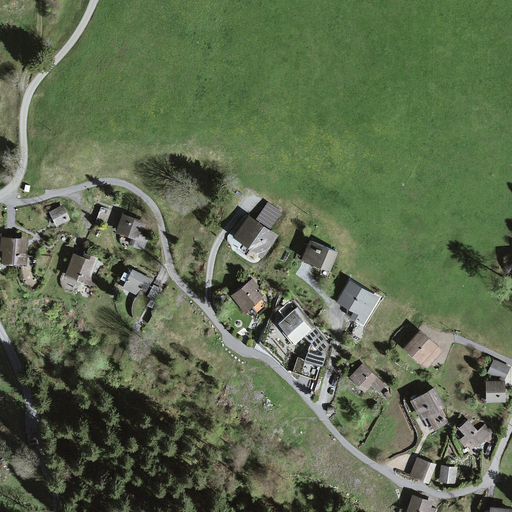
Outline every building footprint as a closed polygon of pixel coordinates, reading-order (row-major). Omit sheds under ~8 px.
[(260,224),(250,217),(237,235),(263,253),(276,235),(267,229),(269,225),(271,226),(281,212),(269,203),(258,218),(263,221),(260,224)] [(53,212),(59,223),(68,219),(62,208),(53,212)] [(124,215),(103,208),(98,222),(119,229),(124,215)] [(145,222),(124,215),(119,229),(119,231),(133,236),(139,238),(136,245),(143,248),(147,239),(140,236),(145,222)] [(261,256),(263,253),(237,235),(250,217),(247,215),(232,236),(261,256)] [(24,256),(26,241),(3,239),(3,247),(6,248),(5,259),(19,260),(19,255),(24,256)] [(312,240),(304,258),(329,269),(337,251),(312,240)] [(86,256),(85,259),(75,256),(69,273),(79,277),(80,273),(88,276),(88,274),(94,259),(86,256)] [(127,281),(124,287),(125,285),(139,292),(138,294),(135,302),(134,306),(134,315),(138,320),(147,305),(152,308),(156,301),(144,294),(149,285),(152,280),(133,269),(130,274),(125,272),(121,278),(127,281)] [(79,277),(95,283),(97,278),(88,274),(88,276),(80,273),(79,277)] [(268,305),(249,282),(233,294),(246,310),(252,305),(255,310),(257,309),(260,312),(268,305)] [(351,282),(340,299),(352,306),(347,313),(362,322),(376,297),(351,282)] [(138,294),(139,292),(125,285),(124,287),(138,294)] [(144,294),(156,301),(161,291),(149,285),(144,294)] [(316,339),(318,337),(295,309),(289,302),(279,310),(285,317),(279,322),(295,341),(303,335),(312,343),(316,339)] [(316,339),(323,346),(329,341),(298,306),(295,309),(318,337),(316,339)] [(427,365),(441,350),(421,332),(407,346),(427,365)] [(316,379),(321,364),(298,357),(293,372),(316,379)] [(502,377),(507,368),(495,362),(491,372),(502,377)] [(352,375),(365,388),(371,383),(376,378),(363,365),(352,375)] [(371,383),(378,390),(383,386),(376,378),(371,383)] [(504,399),(503,381),(488,382),(488,390),(489,399),(504,399)] [(423,416),(428,413),(435,427),(446,421),(443,416),(442,417),(437,409),(443,405),(434,388),(414,399),(423,416)] [(431,429),(435,427),(428,413),(423,416),(431,429)] [(471,439),(478,446),(490,435),(483,427),(478,431),(468,421),(461,427),(466,433),(471,439)] [(461,438),(466,444),(471,439),(466,433),(461,438)] [(435,464),(417,457),(410,475),(414,476),(428,482),(435,464)] [(444,468),(443,478),(453,479),(454,469),(444,468)] [(413,495),(407,511),(435,511),(437,509),(430,506),(431,504),(427,503),(428,500),(413,495)]
